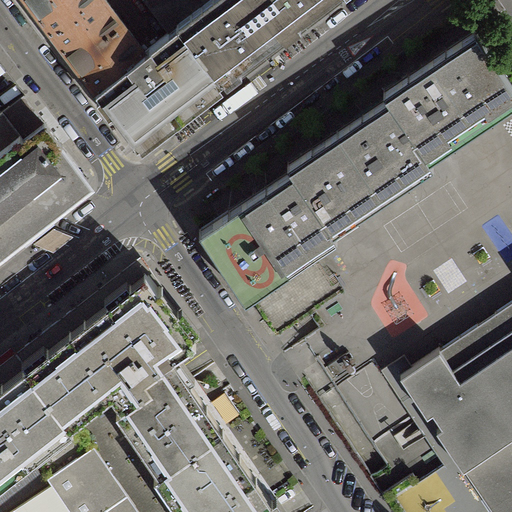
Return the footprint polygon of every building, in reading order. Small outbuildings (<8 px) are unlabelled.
[(97,90),(146,50),(108,0),(25,0),(95,92),(97,90)] [(179,24),(178,23),(207,0),(145,0),(169,32),(179,24)] [(329,0),(207,0),(178,23),(179,24),(225,85),(242,72),(239,68),(282,35),(285,40),(301,29),(298,25),(329,0)] [(179,24),(169,32),(146,50),(97,90),(101,95),(97,98),(109,114),(113,111),(142,147),(225,85),(179,24)] [(384,91),(388,96),(427,154),(511,97),(511,82),(476,29),(384,91)] [(288,163),(292,169),(331,226),(430,159),(427,154),(388,96),(288,163)] [(0,148),(21,133),(4,109),(1,111),(0,112),(0,148)] [(21,133),(0,148),(0,250),(91,180),(45,120),(24,136),(21,133)] [(292,169),(200,230),(242,292),(249,287),(310,247),(335,231),(331,226),(292,169)] [(310,247),(249,287),(277,332),(294,322),(345,289),(339,280),(333,285),(310,247)] [(18,354),(72,423),(108,396),(118,409),(152,382),(147,375),(177,354),(197,340),(138,260),(18,354)] [(511,341),(511,298),(440,346),(462,375),(511,341)] [(413,364),(401,372),(458,455),(465,466),(511,435),(511,341),(462,375),(440,346),(413,364)] [(356,364),(349,353),(331,365),(338,376),(356,364)] [(382,369),(445,464),(458,455),(401,372),(413,364),(405,353),(382,369)] [(18,354),(0,368),(0,483),(36,455),(74,426),(72,423),(18,354)] [(152,382),(118,409),(160,471),(225,426),(177,354),(147,375),(152,382)] [(36,455),(47,475),(95,443),(142,511),(182,511),(157,473),(160,471),(118,409),(108,396),(72,423),(74,426),(36,455)] [(282,511),(225,426),(160,471),(157,473),(182,511),(282,511)] [(511,511),(511,435),(465,466),(495,511),(511,511)] [(142,511),(95,443),(47,475),(52,482),(72,511),(142,511)] [(0,511),(6,511),(52,482),(47,475),(36,455),(0,483),(0,511)] [(495,511),(465,466),(458,455),(445,464),(419,481),(414,473),(385,493),(396,511),(495,511)] [(72,511),(52,482),(6,511),(72,511)]
